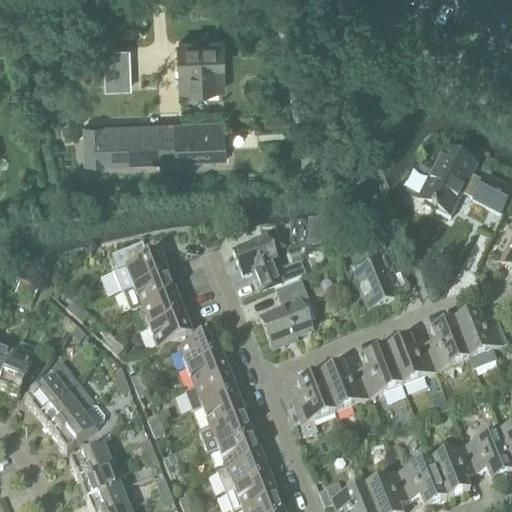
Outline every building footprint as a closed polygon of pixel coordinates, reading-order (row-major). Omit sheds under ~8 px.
[(454,12),(477,24),(481,17),(489,0),(448,0),(458,5),(454,12)] [(500,36),(510,17),(511,15),(511,13),(511,10),(499,3),(500,0),(489,0),(481,17),(477,24),(500,36)] [(224,89),(222,43),(178,44),(180,90),(224,89)] [(106,89),(130,89),(129,76),(105,76),(106,89)] [(105,165),(129,164),(193,161),(226,160),(225,122),(174,124),(128,125),(105,125),(105,126),(83,127),(84,165),(105,164),(105,165)] [(473,204),(500,218),(511,195),(485,181),(483,184),(481,183),(474,179),(471,178),(475,171),(444,154),(418,203),(449,219),(463,194),(475,200),(473,204)] [(243,280),(251,277),(260,298),(283,289),(282,287),(305,279),(300,265),(276,274),(274,268),(277,266),(267,241),(232,254),(243,280)] [(511,243),(500,267),(511,273),(511,243)] [(123,296),(168,278),(159,257),(148,262),(142,248),(111,260),(117,274),(113,276),(121,297),(123,296)] [(352,277),(368,316),(396,304),(394,298),(409,292),(396,259),(392,251),(370,260),(374,268),(352,277)] [(32,268),(19,271),(21,280),(22,279),(25,292),(36,290),(33,277),(34,277),(32,268)] [(9,283),(21,280),(19,271),(7,274),(9,283)] [(175,298),(168,278),(123,296),(131,316),(141,312),(175,298)] [(308,304),(300,285),(299,283),(274,294),(282,314),(259,323),(272,355),(286,349),(285,347),(312,336),(300,307),(308,304)] [(141,312),(149,332),(183,318),(175,298),(141,312)] [(66,313),(74,320),(82,313),(73,305),(66,313)] [(89,319),(82,313),(74,320),(81,327),(89,319)] [(476,316),(453,325),(469,364),(473,374),(496,365),(492,355),(506,349),(495,321),(481,327),(476,316)] [(183,318),(149,332),(157,353),(191,339),(183,318)] [(76,331),(67,322),(61,328),(71,337),(76,331)] [(435,345),(424,349),(435,377),(469,364),(453,325),(430,334),(435,345)] [(79,345),(85,339),(76,331),(71,337),(79,345)] [(109,353),(116,345),(108,337),(101,345),(109,353)] [(178,351),(186,372),(221,358),(212,337),(178,351)] [(409,342),(386,352),(401,390),(435,377),(424,349),(414,353),(409,342)] [(124,352),(116,345),(109,353),(116,360),(124,352)] [(0,386),(13,355),(0,349),(0,386)] [(367,372),(357,376),(368,404),(401,390),(386,352),(363,360),(367,372)] [(34,363),(13,355),(0,386),(0,392),(19,400),(34,363)] [(229,378),(221,358),(186,372),(194,392),(229,378)] [(25,405),(39,423),(80,390),(61,367),(29,393),(35,397),(25,405)] [(342,369),(319,378),(335,417),(368,404),(357,376),(347,380),(342,369)] [(117,388),(125,385),(121,373),(112,376),(117,388)] [(236,398),(229,378),(194,392),(184,396),(192,416),(202,412),(201,412),(236,398)] [(301,398),(290,402),(294,413),(300,429),(305,440),(316,436),(312,426),(335,417),(319,378),(296,387),(301,398)] [(131,383),(135,392),(145,388),(141,379),(131,383)] [(125,385),(117,388),(122,400),(130,396),(125,385)] [(149,398),(145,388),(135,392),(139,402),(149,398)] [(93,407),(80,390),(39,423),(53,440),(85,414),(86,415),(94,408),(93,407)] [(236,398),(201,412),(202,412),(209,432),(244,418),(236,398)] [(85,414),(53,440),(67,458),(98,433),(96,431),(104,425),(104,421),(96,411),(92,410),(86,415),(85,414)] [(294,413),(286,416),(292,432),(300,429),(294,413)] [(252,439),(244,418),(209,432),(210,433),(199,437),(207,458),(218,454),(217,453),(252,439)] [(147,423),(150,432),(160,428),(157,419),(147,423)] [(164,439),(160,428),(150,432),(154,443),(164,439)] [(511,432),(498,438),(511,473),(511,432)] [(511,473),(498,438),(465,451),(476,479),(486,475),(490,486),(511,477),(511,473)] [(217,453),(218,454),(225,472),(260,459),(252,439),(217,453)] [(149,444),(141,448),(145,459),(154,456),(149,444)] [(70,465),(78,486),(115,471),(107,450),(70,465)] [(465,451),(431,464),(447,503),(469,494),(465,483),(476,479),(465,451)] [(154,456),(145,459),(150,471),(158,468),(154,456)] [(224,496),(268,479),(260,459),(225,472),(225,473),(216,476),(224,496)] [(163,464),(166,473),(176,469),(173,460),(163,464)] [(431,464),(398,477),(409,505),(419,501),(423,511),(424,511),(447,503),(431,464)] [(180,479),(176,469),(166,473),(170,483),(180,479)] [(78,486),(86,507),(123,492),(115,471),(78,486)] [(398,477),(364,491),(372,511),(399,511),(398,510),(409,505),(398,477)] [(230,511),(244,511),(276,499),(268,479),(224,496),(230,511)] [(157,488),(162,501),(170,497),(165,485),(157,488)] [(337,488),(326,493),(326,494),(332,509),(333,511),(372,511),(364,491),(342,500),(337,488)] [(86,507),(88,511),(131,511),(123,492),(86,507)] [(326,494),(319,497),(324,511),(325,511),(332,509),(326,494)] [(174,508),(170,497),(162,501),(166,511),(174,508)] [(281,511),(276,499),(244,511),(281,511)] [(181,511),(183,511),(192,509),(188,500),(178,504),(181,511)]
